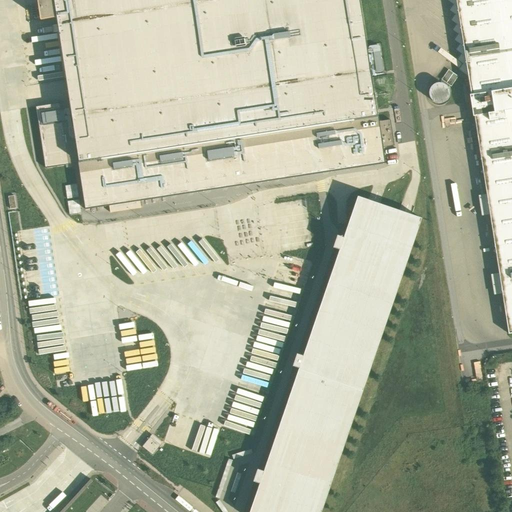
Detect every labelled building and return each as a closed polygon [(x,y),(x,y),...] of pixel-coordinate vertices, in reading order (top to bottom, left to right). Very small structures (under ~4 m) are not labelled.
[(37,0),(41,21),(56,19),(69,102),(36,107),(46,168),(79,163),(86,210),(386,165),(383,148),(394,146),(390,120),(379,122),(372,77),(383,75),(379,44),(367,46),(360,0),(37,0)] [(511,0),(448,0),(448,1),(453,6),(449,11),(455,14),(451,21),(456,25),(452,30),(458,35),(454,40),(459,45),(455,50),(461,55),(458,60),(463,65),(459,70),(470,78),(486,195),(478,196),(481,216),(491,214),(498,274),(491,275),(494,295),(502,294),(508,334),(511,333),(511,0)] [(458,77),(448,70),(441,80),(451,87),(458,77)] [(448,97),(449,93),(448,89),(446,86),(443,84),(439,83),(435,84),(432,86),(430,90),(429,94),(430,97),(432,101),(435,103),(439,104),(443,103),(446,100),(448,97)] [(372,203),(358,198),(344,239),(337,236),(333,248),(340,251),(304,357),(297,355),(293,366),(300,368),(265,473),(258,470),(254,482),(260,484),(250,511),(321,511),(421,220),(406,215),(372,203)] [(70,215),(81,213),(79,200),(68,202),(70,215)] [(33,325),(35,354),(67,351),(65,331),(61,331),(60,323),(33,325)] [(278,334),(271,332),(270,337),(285,340),(287,329),(279,328),(278,334)] [(274,369),(277,356),(254,351),(248,374),(264,378),(266,373),(274,375),(276,369),(274,369)] [(251,434),(262,395),(235,388),(225,427),(251,434)] [(153,436),(144,448),(154,456),(163,444),(153,436)]
